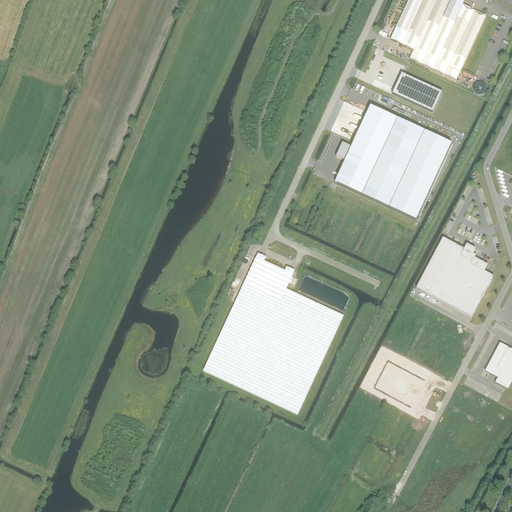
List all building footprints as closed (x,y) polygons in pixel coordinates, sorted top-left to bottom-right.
[(414,50),(410,59),(456,81),(461,71),(475,41),(486,16),(470,9),(463,5),(464,3),(458,0),(451,0),(408,0),(390,40),(414,50)] [(394,49),(391,54),(406,60),(408,55),(394,49)] [(400,73),(391,94),(431,113),(441,92),(400,73)] [(473,88),(473,89),(473,91),(474,92),(475,94),(476,95),(477,95),(479,96),(480,96),(482,95),(484,94),(485,93),(486,92),(486,91),(487,89),(487,88),(486,87),(486,85),(484,84),(483,83),(482,82),(481,82),(479,82),(478,82),(476,83),(475,84),(474,85),(473,86),(473,88)] [(345,162),(335,184),(416,221),(451,144),(370,107),(352,148),(342,143),(336,157),(345,162)] [(472,318),(494,277),(484,272),(488,265),(475,258),(476,256),(473,254),(474,252),(470,250),(465,247),(464,250),(443,238),(416,289),(472,318)] [(298,415),(344,316),(286,289),(289,284),(294,286),(297,280),(292,277),(293,275),(256,258),(203,371),(298,415)] [(422,329),(411,350),(439,365),(450,344),(422,329)] [(511,349),(500,343),(485,371),(497,378),(495,383),(508,390),(511,382),(511,349)] [(388,361),(373,388),(398,401),(400,396),(420,406),(422,403),(421,403),(424,397),(425,398),(429,389),(429,388),(430,386),(430,387),(431,384),(388,361)] [(462,397),(451,417),(484,435),(489,438),(500,417),(462,397)] [(451,417),(440,437),(473,455),(484,435),(451,417)]
